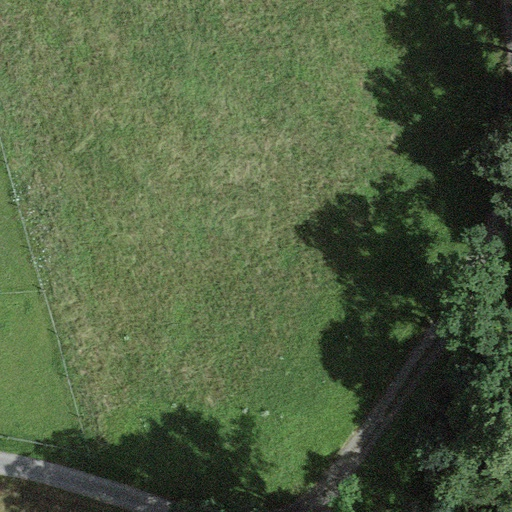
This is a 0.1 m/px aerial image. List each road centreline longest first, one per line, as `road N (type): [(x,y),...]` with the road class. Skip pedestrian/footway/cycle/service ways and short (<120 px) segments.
road 1 (track): [(290,511),(351,448),(479,257),(511,189)]
road 2 (track): [(186,511),(0,470)]
